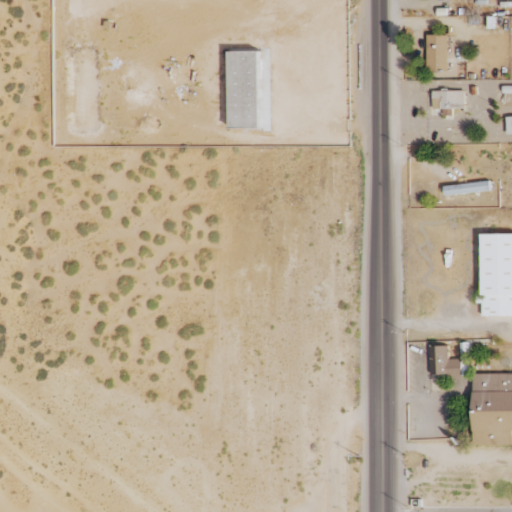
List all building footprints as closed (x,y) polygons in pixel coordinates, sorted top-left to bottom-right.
[(434,1),(435,8),(446,7),(445,0),(434,1)] [(449,35),(428,35),(427,71),(448,72),(449,35)] [(231,52),(232,128),(263,127),(262,51),(231,52)] [(433,91),(433,109),(444,109),(444,116),(453,115),(453,109),(465,109),(465,91),(433,91)] [(445,194),(491,192),(490,183),(445,185),(445,194)] [(511,234),(483,234),(484,296),(477,296),(478,303),(484,303),(484,316),(511,315),(511,234)] [(431,376),(466,375),(466,362),(468,362),(468,358),(449,358),(449,346),(431,346),(431,376)] [(511,373),(474,374),(475,446),(511,445),(511,373)]
